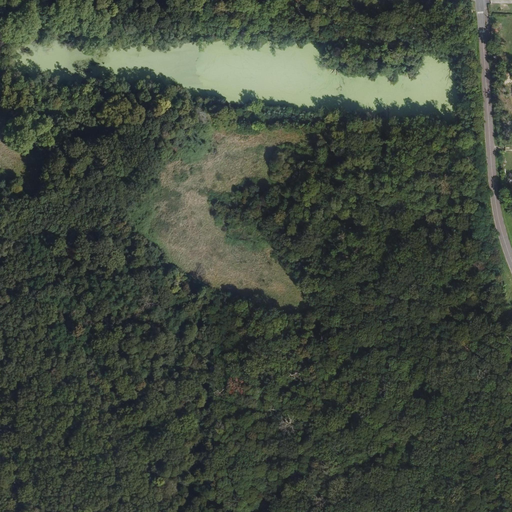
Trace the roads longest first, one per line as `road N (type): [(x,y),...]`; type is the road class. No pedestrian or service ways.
road 1 (track): [(138,0),(378,22),(448,40),(471,76),(475,168),(323,123),(260,129),(71,105),(0,87)]
road 2 (track): [(0,435),(62,452),(112,222),(11,92)]
road 3 (track): [(112,222),(189,357),(170,486),(242,511)]
road 4 (track): [(62,116),(163,171),(216,160),(232,134),(344,128)]
road 5 (secondary): [(511,262),(499,224),(479,0)]
road 6 (track): [(439,511),(427,471),(433,400),(481,308),(511,314)]
road 7 (track): [(313,511),(237,435),(189,357)]
road 8 (track): [(165,511),(170,486),(62,452),(51,511)]
road 9 (track): [(481,308),(488,281),(475,168)]
road 10 (track): [(0,126),(128,100)]
